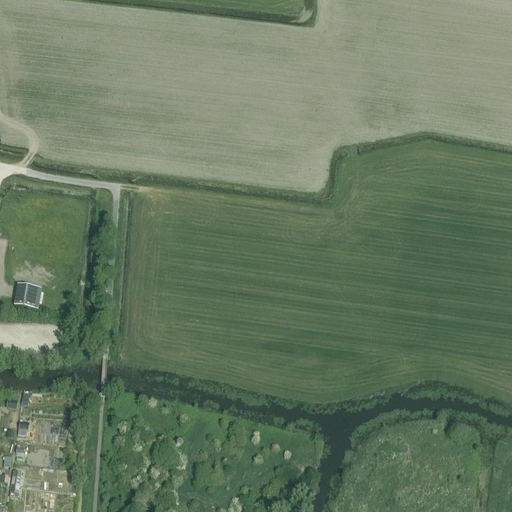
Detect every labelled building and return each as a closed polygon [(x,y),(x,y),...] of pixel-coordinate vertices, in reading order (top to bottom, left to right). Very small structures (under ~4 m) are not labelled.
[(38,312),(41,291),(17,287),(14,308),(38,312)] [(7,410),(17,411),(18,403),(8,402),(7,410)] [(29,425),(20,424),(19,431),(27,432),(28,432),(29,425)] [(19,496),(20,488),(38,490),(39,482),(21,480),(22,474),(13,473),(10,494),(19,496)] [(1,477),(0,483),(0,485),(8,486),(9,478),(1,477)]
